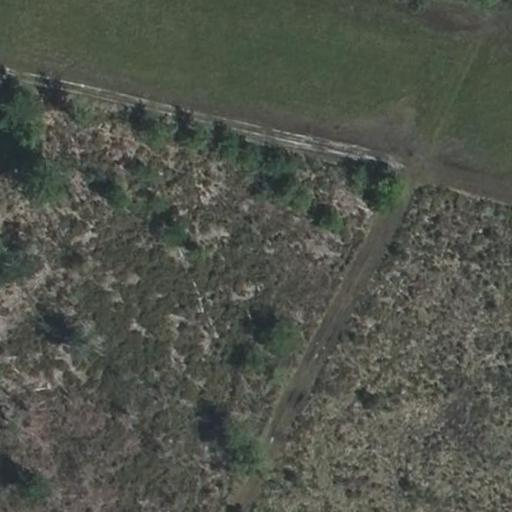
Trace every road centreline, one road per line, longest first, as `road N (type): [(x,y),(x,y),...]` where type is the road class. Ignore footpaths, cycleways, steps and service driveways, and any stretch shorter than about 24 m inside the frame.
road 1 (track): [(500,0),(232,511)]
road 2 (track): [(242,0),(511,64)]
